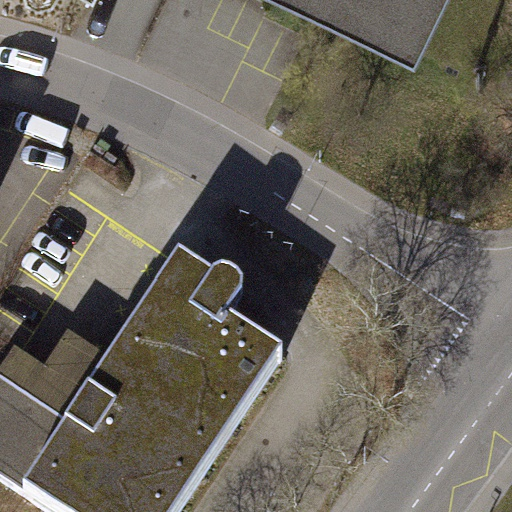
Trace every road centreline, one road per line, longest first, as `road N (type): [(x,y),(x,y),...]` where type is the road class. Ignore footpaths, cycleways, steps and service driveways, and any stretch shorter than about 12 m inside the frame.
road 1 (residential): [(511,344),(191,132),(86,81),(0,57)]
road 2 (tertiary): [(511,375),(410,511)]
